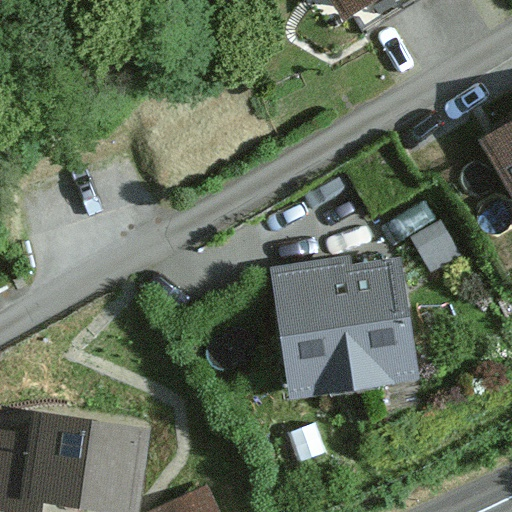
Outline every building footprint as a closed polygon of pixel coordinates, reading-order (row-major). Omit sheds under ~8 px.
[(353,0),(381,41),(444,0),(353,0)] [(511,126),(487,141),(511,182),(511,126)] [(347,260),(280,271),(299,393),(410,375),(394,268),(349,275),(347,260)] [(0,425),(0,509),(19,511),(39,511),(43,495),(133,509),(145,433),(40,417),(38,432),(0,425)] [(216,511),(208,491),(155,511),(216,511)]
